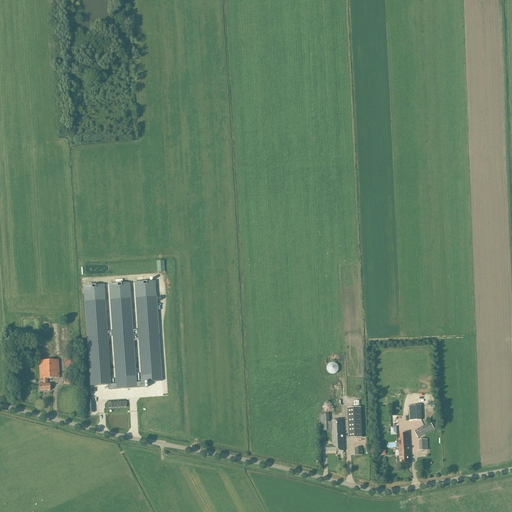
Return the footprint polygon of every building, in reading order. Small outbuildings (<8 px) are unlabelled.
[(136,382),(129,283),(109,284),(115,384),(111,384),(104,285),(83,286),(90,386),(108,385),(108,390),(144,387),(144,382),(162,381),(155,281),(134,282),(141,382),(136,382)] [(75,359),(70,356),(65,360),(65,366),(70,369),(76,365),(75,359)] [(60,378),(59,360),(39,361),(40,379),(43,379),(43,384),(39,385),(40,391),(50,390),(50,384),(47,384),(47,378),(60,378)] [(334,362),(333,362),(332,362),(331,363),(330,363),(329,364),(328,364),(328,365),(327,366),(327,367),(327,368),(327,369),(327,370),(327,371),(328,372),(329,373),(330,374),(331,374),(332,374),(333,375),(334,374),(335,374),(336,374),(337,373),(337,372),(338,372),(338,371),(339,371),(339,370),(339,369),(339,368),(339,367),(339,366),(338,366),(338,365),(338,364),(337,364),(336,363),(335,363),(334,362)] [(329,401),(325,406),(328,410),(333,409),(333,405),(329,401)] [(421,420),(421,405),(409,405),(409,421),(421,420)] [(348,407),(349,437),(362,437),(361,407),(348,407)] [(320,431),(332,430),(333,445),(326,446),(326,452),(339,451),(339,452),(340,453),(343,453),(343,451),(344,451),(342,420),(332,420),(332,422),(329,422),(329,414),(319,415),(320,431)] [(434,429),(430,422),(414,431),(418,438),(434,429)] [(409,454),(408,433),(400,434),(400,439),(399,439),(400,456),(397,456),(397,463),(400,463),(400,464),(401,464),(401,465),(404,465),(404,464),(409,464),(408,454),(409,454)] [(428,450),(427,439),(419,440),(419,451),(428,450)]
